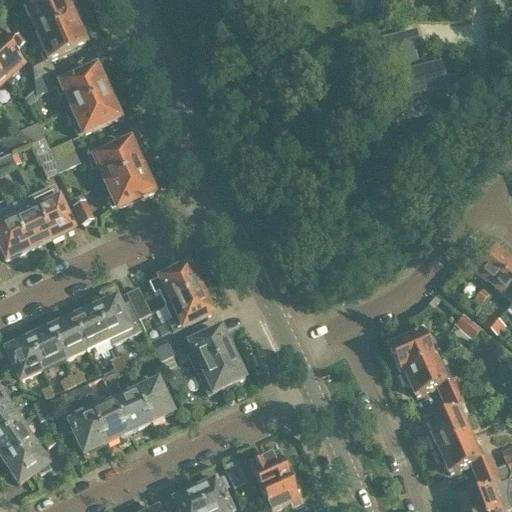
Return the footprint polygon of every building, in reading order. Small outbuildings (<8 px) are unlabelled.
[(37,38),(75,21),(68,5),(66,6),(62,0),(53,0),(26,13),(26,15),(22,17),(26,27),(31,25),(37,38)] [(380,8),(367,2),(364,9),(376,15),(380,8)] [(34,84),(54,75),(49,65),(85,48),(81,39),(83,38),(75,21),(37,38),(44,54),(40,56),(44,65),(32,71),(34,84)] [(414,34),(379,43),(393,98),(407,95),(409,102),(445,92),(439,68),(419,74),(413,49),(418,47),(414,34)] [(11,42),(18,50),(24,44),(17,37),(11,42)] [(0,76),(4,81),(23,64),(0,38),(0,76)] [(324,87),(353,72),(343,53),(314,68),(324,87)] [(60,87),(54,75),(34,84),(37,99),(55,90),(59,99),(64,97),(71,112),(109,94),(102,79),(99,80),(95,71),(60,87)] [(36,102),(34,92),(24,102),(29,109),(36,102)] [(117,112),(109,94),(71,112),(78,127),(72,129),(77,140),(118,122),(114,113),(117,112)] [(0,156),(28,144),(20,134),(14,127),(7,133),(12,139),(0,144),(0,156)] [(29,147),(30,147),(43,141),(37,127),(20,134),(28,144),(29,147)] [(46,182),(60,175),(55,164),(51,153),(49,154),(43,141),(30,147),(46,182)] [(105,186),(143,168),(136,151),(133,152),(129,144),(88,163),(93,173),(98,170),(105,186)] [(51,153),(55,164),(74,155),(69,145),(51,153)] [(74,155),(55,164),(60,175),(79,167),(74,155)] [(11,157),(0,161),(0,175),(16,168),(11,157)] [(143,168),(105,186),(112,201),(106,204),(111,215),(153,196),(148,186),(151,184),(143,168)] [(32,201),(51,242),(72,232),(53,192),(32,201)] [(30,252),(51,242),(32,201),(11,211),(30,252)] [(84,203),(73,209),(82,228),(93,223),(84,203)] [(0,249),(6,263),(30,252),(11,211),(0,216),(0,249)] [(491,290),(511,266),(494,251),(474,276),(491,290)] [(511,266),(491,290),(510,306),(511,303),(511,266)] [(163,294),(170,307),(203,291),(197,281),(194,280),(188,267),(147,287),(153,299),(163,294)] [(138,291),(125,297),(138,323),(150,317),(138,291)] [(208,301),(203,291),(170,307),(176,320),(166,325),(167,327),(157,332),(159,335),(150,339),(152,343),(149,345),(154,354),(175,344),(172,337),(212,317),(207,305),(208,301)] [(481,292),(473,303),(480,308),(488,298),(481,292)] [(116,302),(94,312),(109,343),(112,350),(126,344),(122,337),(130,333),(116,302)] [(87,353),(109,343),(94,312),(72,322),(87,353)] [(488,332),(496,322),(491,317),(483,328),(488,332)] [(478,331),(463,319),(455,328),(470,340),(478,331)] [(65,363),(87,353),(72,322),(50,332),(55,344),(65,363)] [(488,332),(496,338),(504,328),(496,322),(488,332)] [(194,374),(200,372),(234,355),(229,345),(226,344),(220,331),(182,349),(194,374)] [(42,374),(65,363),(55,344),(50,332),(27,343),(42,374)] [(401,374),(431,361),(424,347),(430,344),(425,332),(390,349),(401,374)] [(42,374),(27,343),(5,354),(10,365),(14,373),(18,382),(19,385),(42,374)] [(180,355),(175,344),(154,354),(170,386),(181,381),(171,360),(180,355)] [(240,366),(234,355),(200,372),(212,397),(244,382),(239,370),(240,366)] [(121,369),(124,368),(131,365),(126,356),(117,360),(121,369)] [(121,369),(117,360),(110,364),(114,373),(121,369)] [(455,381),(449,383),(444,372),(440,374),(433,361),(431,362),(431,361),(401,374),(402,375),(403,374),(415,400),(437,390),(442,402),(461,394),(455,381)] [(2,369),(6,378),(14,373),(10,365),(2,369)] [(124,368),(128,376),(134,373),(131,365),(124,368)] [(124,368),(121,369),(114,373),(117,381),(128,376),(124,368)] [(9,386),(18,382),(14,373),(6,378),(9,386)] [(81,375),(73,379),(77,387),(85,384),(81,375)] [(68,392),(77,387),(73,379),(64,383),(68,392)] [(181,381),(170,386),(174,394),(185,388),(181,381)] [(157,384),(136,394),(151,425),(172,415),(157,384)] [(41,394),(42,397),(45,402),(53,398),(49,390),(41,394)] [(84,400),(79,391),(70,396),(74,405),(84,400)] [(128,436),(151,425),(136,394),(114,405),(128,436)] [(426,424),(437,450),(467,437),(461,423),(465,421),(460,410),(467,408),(461,394),(442,402),(448,415),(426,424)] [(41,404),(36,406),(32,408),(36,418),(45,413),(41,404)] [(106,446),(128,436),(114,405),(91,415),(106,446)] [(0,441),(20,428),(6,407),(0,411),(0,441)] [(196,420),(192,412),(185,415),(188,423),(196,420)] [(49,421),(45,413),(36,418),(40,425),(49,421)] [(83,457),(106,446),(91,415),(68,426),(83,457)] [(0,441),(0,459),(5,467),(33,448),(20,428),(0,441)] [(492,430),(478,436),(488,458),(502,452),(492,430)] [(52,436),(42,443),(48,451),(58,444),(52,436)] [(474,452),(467,437),(437,450),(449,477),(471,468),(475,481),(496,472),(491,458),(483,461),(478,450),(474,452)] [(47,468),(33,448),(5,467),(18,487),(47,468)] [(511,450),(501,454),(506,466),(511,463),(511,450)] [(258,492),(291,478),(285,465),(283,466),(278,455),(268,459),(269,461),(248,470),(258,492)] [(463,511),(511,511),(509,503),(508,500),(508,498),(508,494),(508,491),(509,489),(511,481),(509,481),(510,477),(507,468),(496,472),(475,481),(480,494),(459,502),(463,511)] [(239,472),(226,478),(235,497),(248,491),(239,472)] [(299,494),(291,478),(258,492),(267,511),(279,511),(293,506),(294,509),(300,507),(295,495),(299,494)] [(220,482),(195,494),(202,511),(230,511),(221,494),(225,492),(220,482)] [(169,511),(202,511),(195,494),(167,507),(169,511)]
